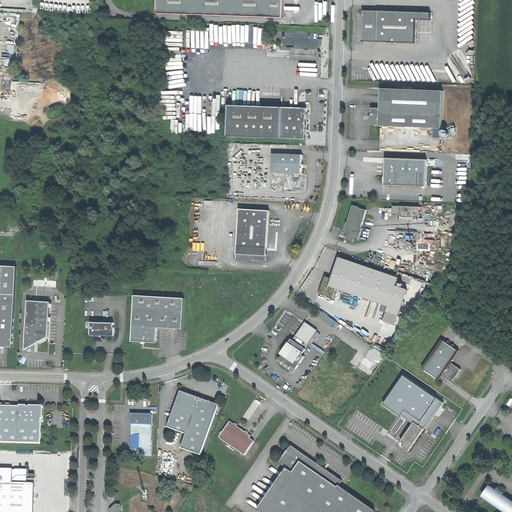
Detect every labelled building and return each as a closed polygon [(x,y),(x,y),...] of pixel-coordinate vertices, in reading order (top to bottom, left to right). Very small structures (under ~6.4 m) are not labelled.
[(158,0),(158,13),(284,18),(284,0),(158,0)] [(431,20),(431,12),(372,10),(363,10),(362,41),(370,42),(415,43),(416,19),(431,20)] [(381,124),(381,126),(443,127),(444,90),(382,88),(381,103),(381,108),(372,107),(372,114),(372,124),(379,124),(381,124)] [(308,108),(229,105),(228,136),(305,139),(307,139),(307,132),(307,122),(308,108)] [(450,129),(441,129),(441,138),(450,138),(450,129)] [(279,173),(280,154),(273,153),(272,172),(279,173)] [(303,155),(280,154),(279,173),(302,173),(303,164),(303,155)] [(420,159),(386,158),(385,176),(385,179),(385,185),(425,187),(426,187),(427,160),(420,159)] [(394,205),(393,214),(401,215),(401,206),(394,205)] [(360,207),(353,206),(348,224),(347,223),(345,233),(347,234),(350,235),(349,240),(353,241),(354,238),(359,240),(363,228),(362,228),(366,213),(367,210),(359,208),(360,207)] [(401,215),(401,216),(420,217),(420,206),(401,206),(401,215)] [(270,210),(240,209),(237,259),(267,260),(268,254),(263,254),(263,248),(268,248),(270,210)] [(341,257),(339,262),(369,272),(370,269),(377,271),(376,275),(399,282),(400,277),(341,257)] [(369,272),(339,262),(333,279),(329,278),(326,277),(323,287),(321,286),(319,293),(336,299),(339,289),(390,306),(388,311),(400,315),(409,289),(398,286),(399,282),(376,275),(377,271),(370,269),(369,272)] [(0,265),(0,294),(16,295),(17,267),(0,265)] [(0,346),(7,347),(13,348),(16,295),(0,294),(0,346)] [(135,296),(132,341),(144,342),(157,343),(158,328),(184,329),(185,298),(135,296)] [(29,300),(28,300),(25,350),(33,345),(34,341),(37,340),(45,338),(45,339),(49,337),(51,308),(51,302),(29,300)] [(400,315),(388,311),(386,318),(398,322),(400,315)] [(326,312),(322,317),(337,327),(340,321),(326,312)] [(291,344),(284,354),(280,359),(292,368),(293,367),(297,369),(306,356),(303,354),(304,353),(303,352),(318,330),(306,322),(304,325),(295,337),(295,338),(291,344)] [(92,323),(91,336),(93,336),(94,337),(96,337),(98,337),(98,335),(99,335),(100,335),(101,336),(102,336),(105,336),(112,336),(112,331),(115,331),(115,329),(117,329),(117,328),(115,328),(115,323),(109,323),(92,323)] [(461,369),(451,362),(459,351),(455,348),(453,344),(451,345),(449,341),(446,342),(442,340),(423,368),(439,380),(443,374),(453,381),(457,375),(461,369)] [(291,344),(289,343),(282,353),(284,354),(291,344)] [(358,369),(371,378),(388,355),(374,346),(358,369)] [(292,368),(280,359),(279,361),(295,372),(297,369),(293,367),(292,368)] [(385,404),(414,423),(415,421),(425,428),(427,429),(446,402),(405,375),(385,404)] [(199,399),(181,392),(172,417),(168,428),(177,431),(187,435),(182,449),(190,452),(202,456),(220,406),(199,399)] [(19,407),(0,406),(0,442),(41,444),(42,419),(43,419),(43,406),(22,406),(19,405),(19,407)] [(132,424),(133,424),(153,425),(153,415),(149,415),(132,414),(132,424)] [(402,440),(402,441),(406,443),(405,445),(403,447),(409,451),(422,432),(425,428),(415,421),(414,423),(402,440)] [(236,426),(231,422),(220,438),(245,456),(255,442),(250,439),(252,437),(243,430),(236,426)] [(136,450),(136,455),(152,456),(153,425),(133,424),(132,436),(134,436),(134,440),(134,450),(136,450)] [(375,511),(342,489),(339,487),(342,482),(322,468),(292,448),(289,452),(287,451),(283,458),(284,459),(280,465),(286,469),(284,473),(258,510),(260,511),(375,511)] [(0,511),(33,511),(35,483),(27,482),(28,477),(28,469),(14,468),(14,469),(13,469),(13,468),(0,467),(0,511)] [(489,495),(491,499),(510,511),(511,511),(511,499),(504,494),(505,492),(500,489),(499,491),(490,485),(489,486),(488,490),(489,495)]
